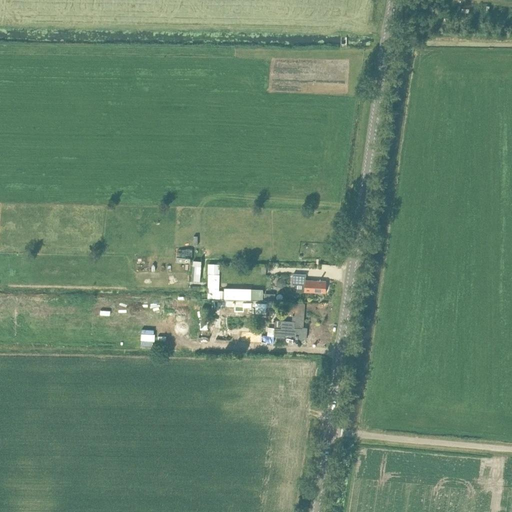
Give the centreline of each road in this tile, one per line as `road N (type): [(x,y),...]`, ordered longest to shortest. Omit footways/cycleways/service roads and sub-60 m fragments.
road 1 (tertiary): [(327,432),(392,0)]
road 2 (unclassified): [(511,449),(327,432)]
